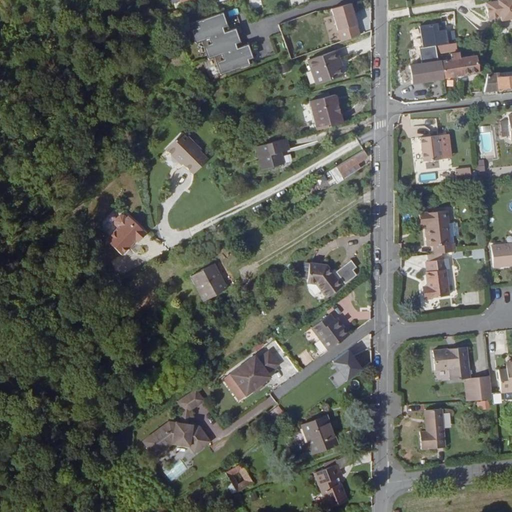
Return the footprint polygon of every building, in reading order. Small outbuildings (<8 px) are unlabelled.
[(511,0),(504,0),(505,2),(493,4),(495,17),(507,15),(508,19),(511,18),(511,0)] [(336,16),(334,10),(323,13),(331,36),(344,31),(338,15),(336,16)] [(223,14),(190,25),(196,42),(202,41),(209,58),(215,56),(222,74),(254,63),(249,46),(242,48),(236,30),(230,32),(223,14)] [(321,26),(318,15),(296,22),(301,36),(302,35),(312,32),(311,29),(321,26)] [(287,47),(304,41),(302,35),(301,36),(285,42),(287,47)] [(292,60),(308,54),(304,41),(287,47),(292,60)] [(458,53),(457,44),(437,48),(438,49),(438,56),(446,55),(458,53)] [(438,56),(438,49),(423,51),(425,66),(410,68),(412,83),(445,78),(444,64),(439,64),(438,56)] [(316,83),(342,75),(337,60),(339,59),(336,50),(308,58),(316,83)] [(447,63),(446,55),(438,56),(439,64),(444,64),(447,63)] [(444,64),(445,78),(479,72),(477,58),(461,61),(460,55),(451,56),(452,62),(447,63),(444,64)] [(279,66),(282,74),(289,71),(286,63),(279,66)] [(511,71),(484,75),(485,90),(505,88),(505,85),(511,84),(511,71)] [(405,96),(406,100),(407,101),(414,102),(428,101),(427,90),(415,91),(416,95),(405,96)] [(436,93),(437,99),(452,98),(451,91),(436,93)] [(322,132),(344,126),(336,97),(315,102),(322,132)] [(491,132),(481,133),(482,152),(492,151),(491,132)] [(198,176),(213,163),(206,155),(208,153),(201,145),(200,147),(189,135),(172,149),(177,155),(179,154),(188,164),(191,167),(198,176)] [(417,160),(438,158),(436,136),(415,139),(417,160)] [(290,140),(260,148),(268,171),(288,166),(284,153),(292,150),(290,140)] [(188,164),(179,154),(177,155),(189,169),(191,167),(188,164)] [(371,161),(367,155),(341,171),(345,176),(347,180),(365,169),(362,166),(371,161)] [(452,252),(456,252),(455,245),(449,245),(446,212),(424,214),(425,228),(426,247),(433,246),(433,254),(452,252)] [(125,230),(113,242),(129,257),(140,246),(139,245),(143,241),(144,242),(146,244),(154,236),(136,219),(134,221),(131,218),(128,218),(122,223),(122,227),(125,230)] [(511,240),(492,243),(494,267),(511,265),(511,240)] [(454,259),(464,257),(463,251),(453,253),(454,259)] [(433,254),(430,254),(431,262),(452,260),(452,252),(433,254)] [(452,260),(431,262),(429,262),(430,274),(426,275),(427,289),(428,299),(453,297),(450,273),(453,273),(452,260)] [(336,273),(331,267),(314,265),(312,284),(321,285),(326,292),(332,299),(347,289),(362,278),(358,273),(362,270),(357,262),(345,270),(341,273),(339,270),(336,273)] [(236,286),(223,265),(199,279),(212,300),(236,286)] [(320,297),(326,292),(321,285),(312,284),(311,286),(311,287),(312,290),(314,291),(315,291),(316,291),(320,297)] [(467,294),(466,302),(476,303),(476,294),(467,294)] [(317,328),(335,350),(356,334),(345,321),(342,324),(340,320),(335,314),(317,328)] [(450,380),(464,379),(467,379),(469,379),(466,347),(431,350),(433,371),(449,369),(450,380)] [(260,352),(234,369),(249,392),(275,375),(272,371),(284,363),(274,348),(263,356),(260,352)] [(351,379),(366,368),(351,348),(337,359),(351,379)] [(511,362),(511,363),(511,369),(506,369),(501,370),(503,393),(511,391),(511,362)] [(468,398),(490,396),(489,377),(472,378),(473,382),(467,382),(468,398)] [(207,380),(187,393),(192,401),(189,415),(178,413),(150,431),(161,447),(180,435),(197,438),(202,445),(219,434),(207,418),(196,416),(198,404),(213,394),(207,380)] [(494,394),(495,404),(504,402),(502,393),(494,394)] [(489,400),(477,401),(479,410),(491,408),(489,400)] [(329,445),(353,436),(342,408),(318,417),(329,445)] [(443,443),(440,409),(423,409),(425,427),(419,427),(421,445),(443,443)] [(304,428),(297,431),(301,445),(308,443),(304,428)] [(356,468),(351,456),(327,465),(340,501),(361,493),(354,475),(351,476),(348,470),(356,468)] [(167,469),(171,478),(184,473),(180,464),(167,469)] [(222,478),(235,495),(251,484),(238,466),(222,478)]
